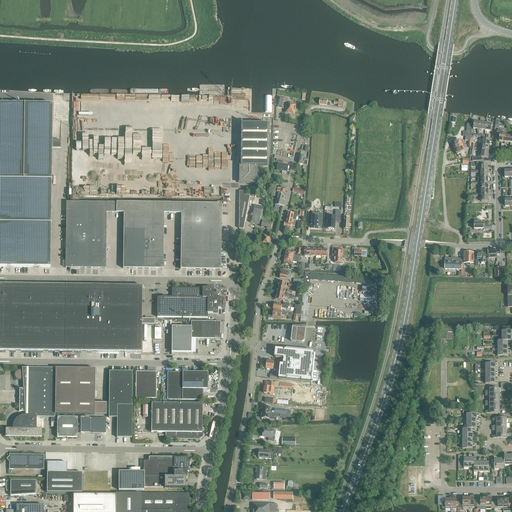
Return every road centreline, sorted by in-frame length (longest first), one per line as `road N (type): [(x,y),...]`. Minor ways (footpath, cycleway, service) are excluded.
road 1 (primary): [(343,511),(399,343),(454,0)]
road 2 (unclassified): [(234,281),(0,277)]
road 3 (unclassified): [(229,363),(0,361)]
road 4 (unclassified): [(212,450),(0,448)]
road 5 (unclassified): [(228,511),(256,344)]
road 6 (unclassified): [(443,486),(443,359)]
